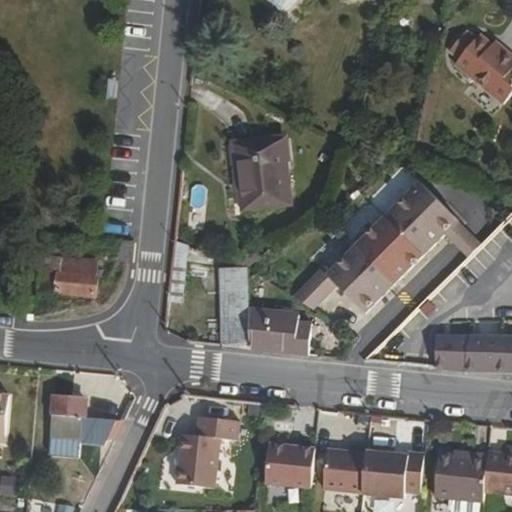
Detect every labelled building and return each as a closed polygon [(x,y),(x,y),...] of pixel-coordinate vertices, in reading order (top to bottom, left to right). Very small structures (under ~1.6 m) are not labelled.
[(492,47),(481,37),(457,66),(503,106),(511,95),(511,57),(503,49),(500,54),(492,47)] [(500,54),(503,49),(496,43),(492,47),(500,54)] [(289,139),(279,140),(281,159),(286,159),(290,158),(289,139)] [(281,159),(279,140),(235,145),(242,212),(291,207),(286,159),(281,159)] [(420,180),(321,278),(366,324),(465,225),(420,180)] [(135,244),(120,242),(118,264),(133,265),(135,244)] [(46,245),(45,258),(65,259),(66,247),(46,245)] [(173,247),(167,304),(180,305),(186,251),(173,247)] [(65,259),(45,258),(41,293),(94,299),(97,281),(102,280),(102,271),(98,271),(98,263),(65,259)] [(222,346),(249,345),(249,310),(249,269),(221,271),(222,346)] [(249,310),(249,345),(250,351),(309,357),(313,326),(298,324),(299,318),(296,318),(296,315),(249,310)] [(472,374),(511,374),(511,338),(472,338),(472,336),(435,333),(430,369),(472,374)] [(382,347),(366,363),(403,367),(405,350),(382,347)] [(0,447),(4,447),(8,397),(0,395),(0,447)] [(80,420),(85,420),(86,404),(70,403),(70,400),(52,399),(49,441),(79,442),(80,420)] [(115,422),(85,420),(80,420),(79,442),(105,445),(115,422)] [(200,423),(198,440),(218,442),(217,444),(241,446),(242,427),(200,423)] [(218,442),(198,440),(180,439),(175,487),(213,491),(217,444),(218,442)] [(313,450),(267,446),(263,486),(309,490),(313,450)] [(365,455),(326,452),(321,491),(361,495),(365,455)] [(502,458),(486,457),(483,495),(511,497),(511,452),(502,452),(502,458)] [(365,453),(365,455),(361,495),(361,496),(403,500),(403,494),(406,458),(365,453)] [(403,494),(419,495),(423,456),(406,455),(406,458),(403,494)] [(448,501),(477,503),(482,504),(483,495),(486,457),(470,456),(469,461),(453,460),(437,458),(434,499),(448,501)] [(475,511),(477,503),(448,501),(447,511),(475,511)]
